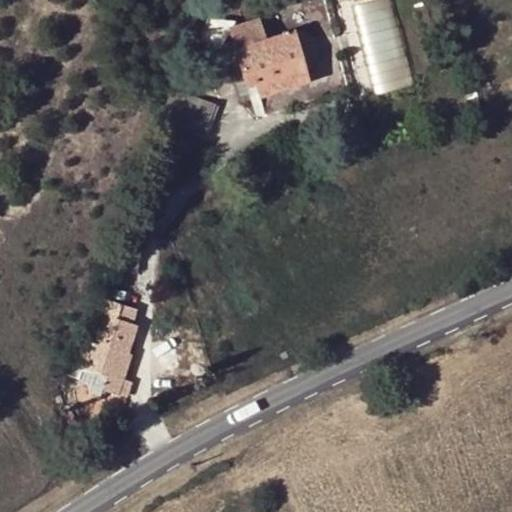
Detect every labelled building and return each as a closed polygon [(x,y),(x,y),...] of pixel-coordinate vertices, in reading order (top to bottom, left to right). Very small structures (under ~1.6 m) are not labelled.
[(235,16),(218,6),(201,39),(219,49),(235,16)] [(309,83),(292,31),(236,49),(248,88),(255,86),(259,99),(309,83)] [(378,90),(412,85),(406,49),(372,54),(378,90)] [(210,104),(183,94),(173,124),(202,131),(210,104)] [(186,144),(180,138),(170,148),(178,158),(183,153),(180,149),(186,144)] [(171,179),(151,162),(139,175),(160,192),(171,179)] [(140,241),(125,239),(120,270),(137,272),(140,241)] [(103,391),(119,395),(124,378),(132,354),(129,353),(137,325),(132,324),(137,309),(102,298),(87,349),(76,346),(67,376),(79,379),(76,390),(101,396),(103,391)] [(124,378),(119,395),(127,397),(132,381),(124,378)]
